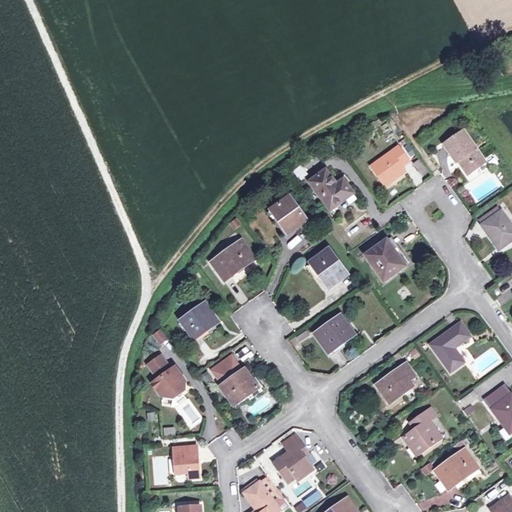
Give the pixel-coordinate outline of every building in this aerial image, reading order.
[(464,131),(445,146),(451,155),(454,154),(469,175),(487,163),(464,131)] [(399,147),(372,167),(386,187),(406,172),(403,168),(410,162),(399,147)] [(418,160),(413,165),(423,176),(428,171),(418,160)] [(293,172),(301,181),(309,174),(301,165),(293,172)] [(326,171),(310,183),(331,211),(347,200),(344,196),(351,191),(342,177),(334,182),(326,171)] [(354,195),(351,191),(344,196),(347,200),(354,195)] [(290,197),(270,210),(289,236),(308,222),(290,197)] [(482,226),(502,211),(498,206),(479,220),(482,226)] [(511,225),(502,211),(482,226),(500,250),(511,241),(511,225)] [(234,231),(242,225),(238,218),(229,224),(234,231)] [(287,244),(294,252),(304,244),(297,236),(287,244)] [(391,238),(386,242),(397,259),(399,258),(403,255),(391,238)] [(242,242),(211,264),(225,282),(255,261),(242,242)] [(386,242),(366,256),(384,283),(406,268),(399,258),(397,259),(386,242)] [(329,251),(310,265),(329,290),(348,276),(329,251)] [(206,305),(181,323),(194,341),(220,323),(206,305)] [(341,317),(315,335),(329,354),(354,336),(341,317)] [(461,324),(430,346),(451,374),(466,363),(458,352),(456,354),(453,351),(471,338),(461,324)] [(161,331),(154,336),(161,345),(167,340),(161,331)] [(161,357),(148,365),(158,381),(152,385),(161,398),(174,400),(185,391),(180,385),(185,382),(175,368),(171,371),(161,357)] [(233,357),(225,363),(236,378),(244,372),(233,357)] [(225,363),(212,372),(223,387),(221,388),(234,407),(248,397),(259,389),(246,370),(244,372),(236,378),(225,363)] [(407,365),(377,387),(390,405),(414,388),(410,382),(416,378),(407,365)] [(207,373),(199,378),(205,386),(213,380),(207,373)] [(511,395),(505,387),(486,401),(493,410),(511,396),(511,395)] [(259,389),(248,397),(251,402),(263,394),(259,389)] [(475,410),(472,405),(480,400),(474,391),(458,402),(467,416),(475,410)] [(511,396),(493,410),(511,435),(511,434),(511,396)] [(427,413),(432,420),(437,417),(431,409),(427,413)] [(427,413),(413,423),(417,429),(415,431),(404,439),(411,449),(414,447),(420,456),(442,440),(429,422),(432,420),(427,413)] [(175,428),(164,428),(164,439),(176,438),(175,428)] [(283,444),(286,450),(299,441),(295,436),(283,444)] [(299,441),(286,450),(289,454),(275,464),(287,482),(295,476),(297,480),(299,482),(314,471),(305,459),(303,455),(307,452),(299,441)] [(442,456),(446,462),(466,448),(462,442),(442,456)] [(198,447),(174,449),(175,459),(178,459),(180,475),(189,474),(190,479),(201,478),(198,447)] [(466,450),(435,473),(448,492),(480,469),(466,450)] [(421,469),(425,477),(435,471),(431,463),(421,469)] [(295,476),(287,482),(289,485),(297,480),(295,476)] [(259,484),(245,494),(258,511),(279,511),(276,507),(273,503),(282,496),(269,478),(259,485),(259,484)] [(292,507),(295,511),(301,511),(323,498),(317,490),(292,507)] [(285,500),(282,496),(273,503),(276,507),(285,500)] [(511,511),(511,500),(510,498),(491,511),(492,511),(511,511)] [(357,511),(348,499),(330,511),(357,511)]
